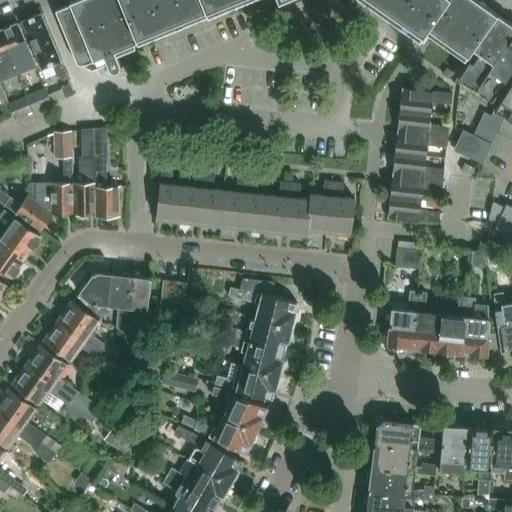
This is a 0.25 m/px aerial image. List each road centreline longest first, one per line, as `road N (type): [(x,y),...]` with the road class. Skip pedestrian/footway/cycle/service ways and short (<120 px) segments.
road 1 (residential): [(353,310),(360,267),(136,241)]
road 2 (residential): [(141,107),(337,126),(343,64)]
road 3 (residential): [(142,92),(223,52),(343,64)]
road 4 (residential): [(0,358),(67,251),(84,240),(136,241)]
road 5 (residential): [(344,377),(511,388)]
road 6 (residential): [(136,241),(141,107)]
